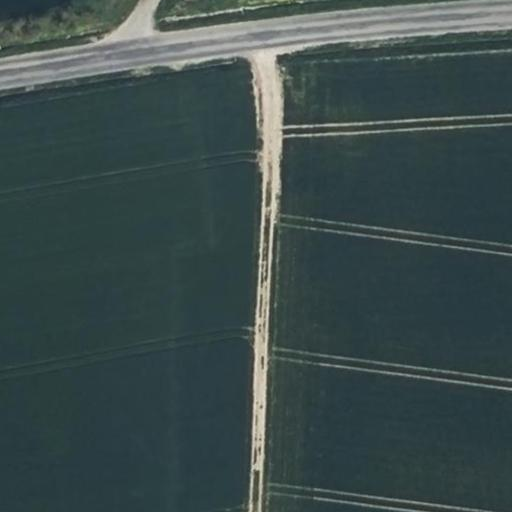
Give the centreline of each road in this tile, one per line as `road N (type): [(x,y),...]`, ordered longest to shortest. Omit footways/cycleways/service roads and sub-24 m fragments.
road 1 (track): [(258,511),(274,34)]
road 2 (secondary): [(119,53),(511,13)]
road 3 (secondary): [(0,72),(119,53)]
